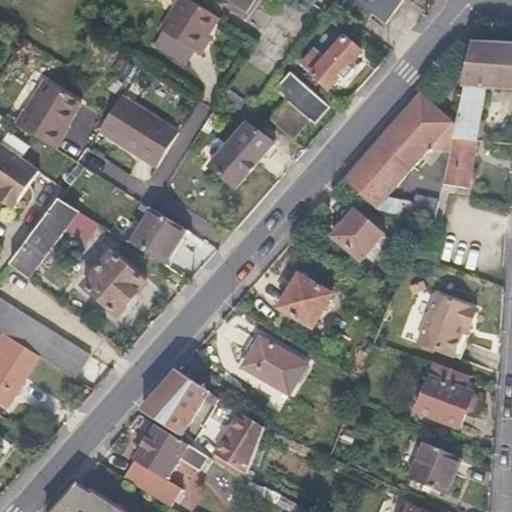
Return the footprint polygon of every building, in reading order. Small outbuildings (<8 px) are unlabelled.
[(198,53),(220,18),(190,0),(181,0),(162,30),(198,53)] [(216,0),(246,19),(257,0),(216,0)] [(357,0),(364,4),(358,13),(381,27),(401,0),(357,0)] [(329,89),(360,55),(342,39),(325,58),(316,50),(302,66),(329,89)] [(477,140),(486,86),(511,90),(511,48),(474,47),(462,106),(454,105),(451,117),(420,94),(343,180),(379,208),(403,213),(405,201),(390,198),(438,142),(457,121),(458,122),(455,137),(477,140)] [(329,107),(290,73),(275,89),(286,100),(269,119),(292,138),(309,119),(315,124),(329,107)] [(49,145),(77,100),(41,77),(12,122),(49,145)] [(148,168),(173,135),(174,133),(120,95),(95,129),(148,168)] [(204,135),(211,123),(206,120),(198,131),(204,135)] [(262,158),(271,147),(243,126),(208,170),(235,191),(262,158)] [(455,137),(445,186),(442,200),(437,221),(443,222),(508,237),(510,212),(467,204),(477,140),(455,137)] [(0,201),(6,205),(32,168),(0,146),(0,201)] [(437,221),(442,200),(420,195),(415,216),(422,217),(437,221)] [(25,277),(64,225),(81,235),(92,220),(54,197),(7,264),(25,277)] [(127,241),(165,265),(170,267),(190,234),(147,207),(127,241)] [(357,260),(381,236),(355,212),(332,236),(357,260)] [(440,235),(443,222),(437,221),(422,217),(420,230),(440,235)] [(118,315),(146,283),(111,253),(84,285),(118,315)] [(316,327),(335,292),(299,273),(280,307),(316,327)] [(463,334),(466,326),(473,329),(480,312),(438,293),(419,342),(454,356),(463,334)] [(90,354),(0,298),(0,326),(77,375),(90,354)] [(470,338),(473,329),(466,326),(463,334),(470,338)] [(307,385),(316,367),(261,337),(243,367),(277,386),(281,379),(293,386),(297,379),(307,385)] [(0,401),(7,406),(30,372),(1,354),(0,355),(0,401)] [(463,430),(471,413),(474,415),(479,412),(482,405),(480,400),(477,398),(478,396),(467,390),(472,377),(440,364),(419,411),(463,430)] [(180,432),(207,401),(216,407),(221,400),(176,370),(141,408),(180,432)] [(247,479),(268,429),(239,411),(218,462),(244,477),(247,479)] [(200,466),(205,455),(155,425),(123,477),(172,508),(183,488),(167,479),(180,456),(200,466)] [(450,498),(467,463),(427,444),(411,479),(450,498)] [(248,488),(251,482),(247,479),(244,477),(240,484),(248,488)] [(133,511),(92,488),(91,490),(74,481),(45,511),(133,511)] [(394,511),(398,502),(388,498),(383,511),(394,511)]
